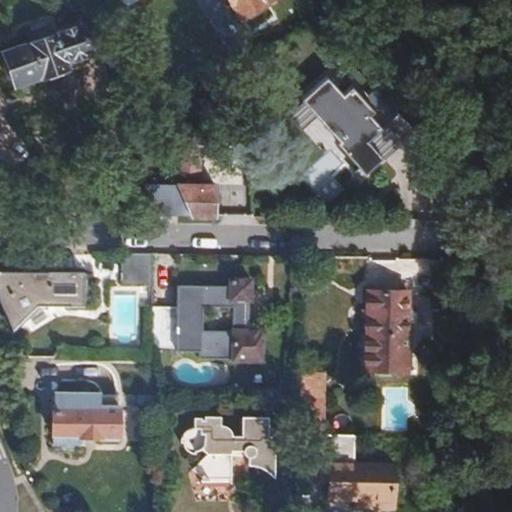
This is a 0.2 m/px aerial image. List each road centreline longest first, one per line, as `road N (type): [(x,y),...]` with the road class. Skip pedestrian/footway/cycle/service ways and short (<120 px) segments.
road 1 (residential): [(374,241),(0,236)]
road 2 (track): [(509,235),(374,241)]
